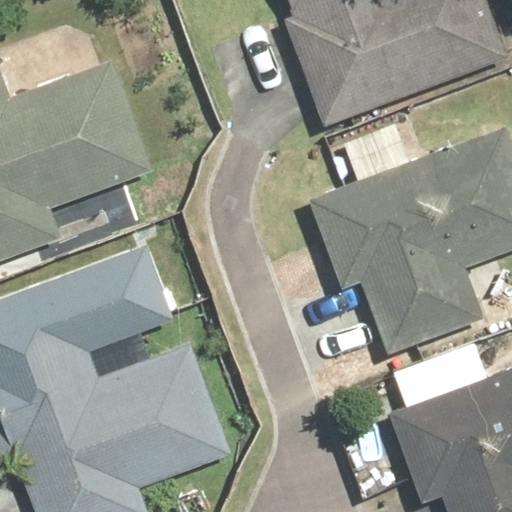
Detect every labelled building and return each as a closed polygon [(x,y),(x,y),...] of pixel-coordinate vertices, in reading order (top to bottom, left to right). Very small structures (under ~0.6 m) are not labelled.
[(267,0),(305,124),(508,63),(488,0),(267,0)] [(97,32),(0,62),(0,258),(58,240),(45,201),(142,170),(97,32)] [(357,276),(380,350),(489,317),(474,266),(511,254),(511,137),(497,89),(316,144),(330,189),(301,197),(328,284),(357,276)] [(146,239),(0,287),(0,445),(22,511),(156,511),(144,475),(233,445),(196,335),(100,367),(91,339),(170,312),(146,239)] [(511,511),(511,367),(382,411),(412,499),(433,492),(439,511),(511,511)]
